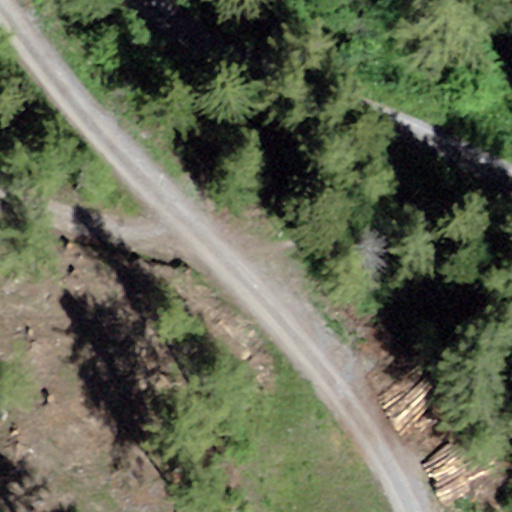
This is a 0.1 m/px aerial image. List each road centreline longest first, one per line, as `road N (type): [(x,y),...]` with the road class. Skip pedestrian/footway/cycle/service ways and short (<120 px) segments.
road 1 (track): [(0,5),(66,103),(322,362),(404,486),(412,511)]
road 2 (track): [(511,180),(413,126),(253,65),(148,0)]
